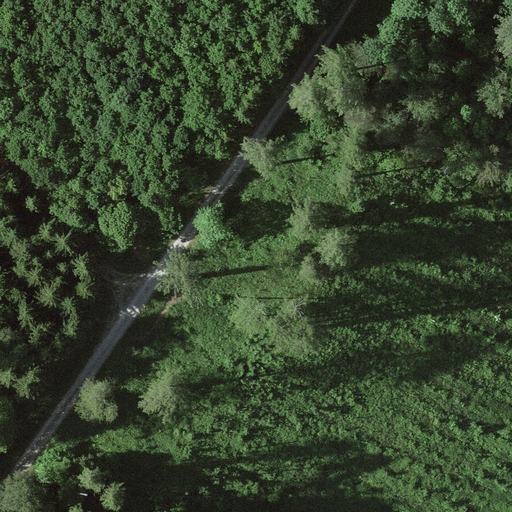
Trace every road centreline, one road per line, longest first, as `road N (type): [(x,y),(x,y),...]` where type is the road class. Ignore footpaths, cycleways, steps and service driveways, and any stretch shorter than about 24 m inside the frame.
road 1 (track): [(351,0),(134,304)]
road 2 (track): [(0,490),(134,304)]
road 3 (track): [(134,304),(0,153)]
